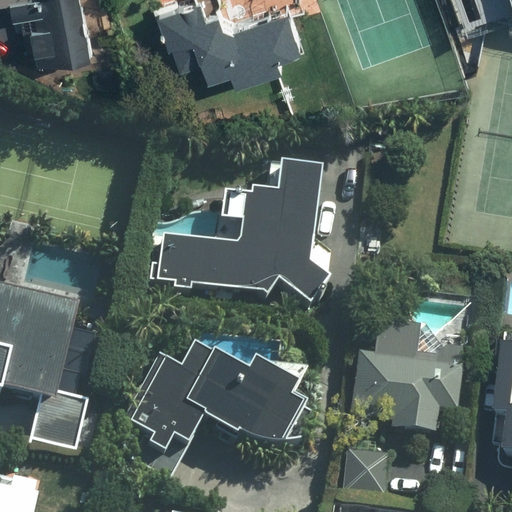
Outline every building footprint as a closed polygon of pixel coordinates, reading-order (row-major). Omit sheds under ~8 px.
[(93,58),(82,0),(32,0),(11,4),(14,21),(36,17),(45,67),(93,58)] [(219,16),(208,20),(200,0),(198,0),(159,15),(180,69),(204,60),(214,85),(235,77),(239,87),(282,71),(279,61),(300,53),(286,15),(227,37),(219,16)] [(162,247),(159,266),(155,289),(268,307),(278,296),(315,317),(329,293),(306,280),(317,186),(280,182),(277,212),(245,207),(238,259),(162,247)] [(75,336),(0,318),(0,409),(55,422),(75,336)] [(356,369),(348,425),(391,430),(390,438),(433,444),(436,421),(453,423),(463,349),(394,339),(356,369)] [(511,364),(511,365),(497,452),(501,463),(510,467),(511,467),(511,364)] [(244,396),(192,366),(179,389),(155,375),(121,434),(151,451),(146,459),(163,468),(171,454),(186,462),(205,430),(278,471),(303,429),(287,420),(294,408),(251,384),(244,396)] [(391,461),(345,458),(343,501),(388,504),(391,461)] [(0,493),(0,511),(27,511),(31,500),(0,493)]
